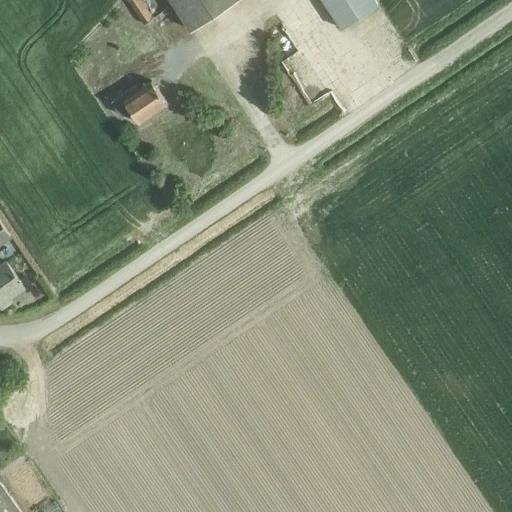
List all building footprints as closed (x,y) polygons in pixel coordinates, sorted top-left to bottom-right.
[(140,0),(127,0),(142,22),(151,15),(140,0)] [(171,0),(191,30),(237,0),(171,0)] [(322,0),(342,29),(378,5),(374,0),(322,0)] [(308,41),(293,48),(311,89),(326,83),(308,41)] [(129,109),(139,124),(168,105),(152,81),(139,90),(135,85),(111,101),(120,115),(129,109)] [(0,242),(11,236),(0,220),(0,242)] [(9,299),(25,288),(6,262),(0,266),(0,305),(2,309),(12,302),(9,299)] [(0,511),(21,511),(0,481),(0,511)]
